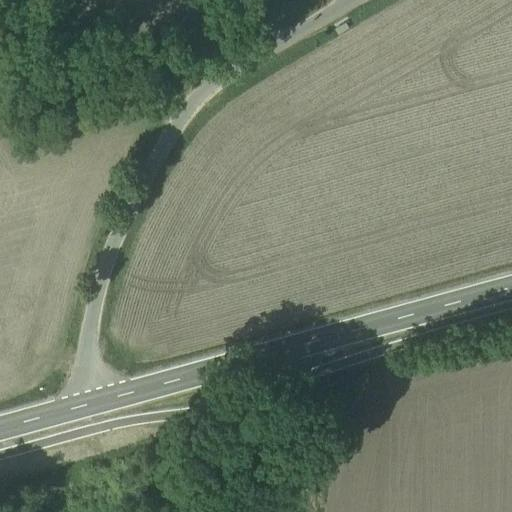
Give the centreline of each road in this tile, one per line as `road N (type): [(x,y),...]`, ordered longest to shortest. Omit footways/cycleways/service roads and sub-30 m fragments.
road 1 (unclassified): [(368,0),(223,84),(193,112),(127,223),(101,293),(89,402)]
road 2 (secondary): [(511,287),(89,402)]
